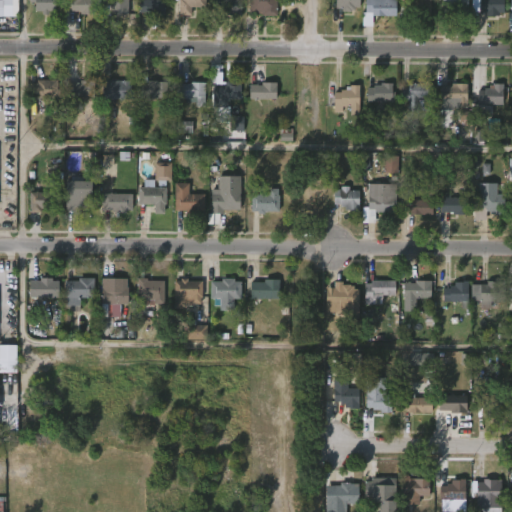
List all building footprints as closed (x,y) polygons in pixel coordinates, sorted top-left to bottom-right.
[(0,0),(18,0),(18,17),(2,17),(2,1),(0,1),(0,0)] [(54,0),(53,11),(47,11),(47,15),(40,15),(40,11),(32,11),(32,2),(28,2),(28,0),(54,0)] [(94,0),(94,13),(93,15),(81,15),(81,12),(75,12),(75,24),(69,24),(68,0),(94,0)] [(128,0),(128,15),(111,14),(111,17),(102,16),(102,0),(128,0)] [(149,0),(149,1),(164,1),(164,15),(144,15),(144,14),(139,14),(139,0),(149,0)] [(204,0),(205,8),(190,7),(190,16),(178,15),(178,0),(204,0)] [(239,0),(239,15),(224,14),(224,12),(212,12),(212,0),(239,0)] [(275,0),(275,15),(259,15),(259,13),(247,10),(247,0),(275,0)] [(353,7),(353,10),(349,10),(349,11),(340,11),(340,9),(333,9),(333,0),(358,0),(358,7),(353,7)] [(394,0),(394,16),(372,16),(372,26),(361,26),(361,12),(364,12),(364,0),(394,0)] [(432,0),(431,17),(403,17),(403,0),(432,0)] [(469,0),(469,13),(443,13),(443,0),(469,0)] [(504,0),(504,13),(497,13),(497,16),(486,16),(486,13),(472,12),(472,0),(504,0)] [(219,73),(219,85),(223,85),(223,82),(237,82),(237,99),(227,99),(227,100),(224,100),(224,107),(210,107),(210,85),(213,85),(213,73),(219,73)] [(57,79),(57,89),(60,89),(60,98),(57,98),(57,106),(47,106),(47,98),(30,98),(30,83),(37,83),(37,79),(57,79)] [(81,80),(91,81),(91,98),(80,98),(80,96),(66,95),(66,82),(78,83),(78,80),(81,80)] [(500,105),(476,104),(476,90),(482,90),(483,88),(488,88),(488,85),(494,83),(494,80),(500,80),(500,105)] [(131,81),(131,95),(134,95),(133,100),(103,100),(103,81),(131,81)] [(154,81),(165,82),(165,97),(138,98),(139,83),(145,84),(145,81),(154,81)] [(205,82),(205,106),(196,105),(196,101),(187,101),(187,99),(177,99),(177,84),(190,84),(190,83),(195,83),(195,81),(205,82)] [(275,82),(274,100),(248,99),(248,84),(260,85),(260,82),(275,82)] [(391,83),(392,101),(365,101),(365,87),(372,87),(372,85),(379,85),(379,83),(391,83)] [(466,84),(465,108),(437,105),(438,85),(450,86),(450,83),(466,84)] [(433,84),(432,99),(418,99),(418,100),(429,100),(428,112),(408,111),(408,102),(402,102),(402,87),(408,87),(408,84),(433,84)] [(358,85),(357,114),(348,114),(349,106),(341,106),(341,113),(332,112),(332,106),(325,105),(325,92),(339,92),(339,90),(344,90),(344,86),(358,85)] [(460,114),(462,125),(470,124),(468,113),(460,114)] [(243,117),(230,117),(230,132),(243,131),(243,117)] [(192,123),(176,123),(176,134),(192,134),(192,123)] [(483,130),(474,130),(474,142),(483,142),(483,130)] [(397,173),(398,157),(384,156),(383,173),(397,173)] [(170,163),(169,181),(164,180),(164,186),(157,186),(157,180),(152,180),(153,162),(170,163)] [(219,213),(211,213),(211,193),(218,193),(219,175),(240,176),(240,209),(223,209),(223,213),(219,213)] [(164,188),(163,204),(162,204),(161,213),(153,213),(153,206),(136,204),(136,187),(142,187),(142,179),(152,180),(152,187),(164,188)] [(67,210),(61,210),(61,181),(91,181),(91,210),(67,210)] [(187,183),(187,194),(202,194),(202,211),(195,210),(195,214),(184,214),(184,210),(173,210),(173,183),(187,183)] [(391,205),(391,216),(383,216),(383,214),(379,214),(379,212),(373,212),(373,210),(367,209),(367,184),(395,184),(395,205),(391,205)] [(347,187),(347,190),(358,190),(357,210),(343,210),(343,207),(338,207),(338,204),(331,204),(332,189),(339,189),(339,186),(347,187)] [(276,189),(277,212),(263,212),(263,214),(256,214),(256,211),(249,211),(249,195),(267,195),(267,188),(276,189)] [(28,212),(27,212),(28,192),(57,192),(57,207),(38,206),(38,212),(28,212)] [(449,192),(449,198),(466,198),(466,215),(439,213),(439,198),(443,198),(443,192),(449,192)] [(110,193),(130,194),(130,211),(124,211),(124,213),(112,213),(112,210),(100,210),(100,193),(110,193)] [(415,194),(415,200),(431,200),(431,215),(406,215),(406,211),(400,211),(400,196),(408,196),(408,193),(415,194)] [(491,193),(491,194),(505,194),(504,216),(494,215),(495,212),(487,212),(487,219),(473,219),(473,208),(479,208),(479,194),(491,193)] [(110,287),(115,287),(115,286),(117,286),(117,278),(127,278),(126,287),(129,287),(128,304),(127,304),(127,306),(120,304),(120,317),(101,317),(102,277),(110,278),(110,287)] [(50,278),(50,281),(57,281),(56,298),(40,298),(40,305),(28,305),(27,281),(38,281),(38,278),(50,278)] [(67,312),(62,312),(63,281),(76,281),(76,278),(92,278),(91,298),(78,298),(78,312),(67,312)] [(145,278),(145,281),(163,281),(162,305),(145,304),(144,311),(138,311),(138,304),(135,304),(136,278),(145,278)] [(188,278),(188,281),(202,281),(202,297),(186,297),(185,306),(174,306),(174,281),(181,281),(181,278),(188,278)] [(232,279),(232,282),(239,282),(238,299),(231,298),(231,310),(218,309),(218,299),(209,299),(209,282),(220,282),(220,279),(232,279)] [(280,299),(250,298),(251,281),(264,281),(264,279),(280,279),(280,299)] [(381,304),(365,304),(365,283),(371,283),(371,280),(395,280),(395,295),(382,295),(381,304)] [(430,298),(401,298),(402,283),(414,283),(414,281),(430,281),(430,298)] [(456,301),(456,303),(442,301),(443,288),(449,288),(449,285),(454,285),(454,281),(468,281),(468,302),(456,301)] [(502,302),(478,302),(479,285),(485,285),(486,281),(503,282),(502,302)] [(339,282),(339,285),(348,285),(352,286),(352,289),(356,290),(356,308),(343,306),(343,314),(332,314),(332,282),(339,282)] [(207,324),(186,324),(186,340),(207,340),(207,324)] [(13,373),(0,373),(0,345),(13,346),(13,373)] [(434,368),(434,353),(409,353),(409,368),(434,368)] [(357,389),(356,410),(343,410),(343,405),(338,405),(338,402),(332,402),(332,378),(346,378),(346,388),(357,389)] [(389,408),(389,413),(378,413),(379,410),(371,410),(371,408),(364,408),(364,378),(384,378),(383,394),(393,395),(392,404),(389,404),(389,408)] [(500,393),(499,413),(489,413),(486,412),(486,409),(481,409),(481,406),(474,406),(475,393),(477,393),(477,388),(483,388),(483,393),(500,393)] [(429,409),(429,414),(406,413),(406,410),(400,410),(400,394),(408,395),(408,398),(430,398),(429,409)] [(452,395),(464,396),(464,414),(449,414),(449,415),(444,415),(444,411),(437,411),(437,396),(452,395)] [(396,478),(396,511),(380,511),(380,502),(372,502),(372,496),(365,496),(365,481),(371,481),(372,477),(396,478)] [(417,505),(400,505),(401,481),(407,482),(407,479),(427,479),(427,497),(418,496),(417,505)] [(446,500),(444,500),(444,484),(450,484),(450,480),(452,481),(452,479),(464,479),(463,500),(446,500)] [(500,480),(500,511),(475,511),(475,498),(470,498),(470,483),(482,483),(482,480),(500,480)] [(358,484),(358,503),(346,503),(346,511),(327,511),(326,485),(340,485),(340,482),(358,484)]
